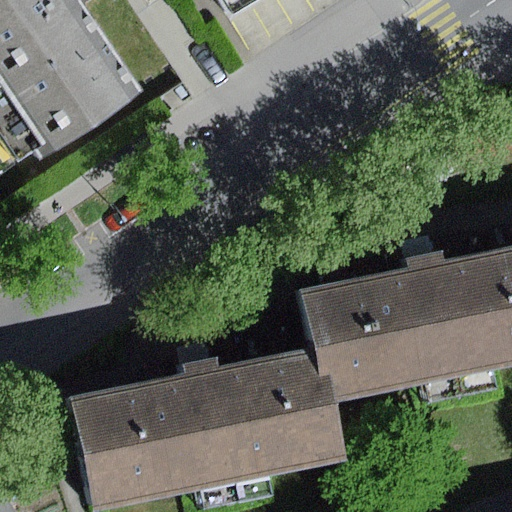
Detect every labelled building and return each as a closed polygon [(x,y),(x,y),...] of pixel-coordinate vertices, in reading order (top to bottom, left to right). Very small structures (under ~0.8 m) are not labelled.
[(134,90),(72,0),(0,0),(0,135),(13,155),(27,146),(35,157),(134,90)] [(219,0),(232,20),(265,0),(219,0)] [(323,405),(511,365),(511,250),(439,266),(437,253),(418,257),(398,261),(400,274),(300,295),(312,352),(323,405)] [(176,379),(70,401),(92,511),(107,511),(335,466),(323,405),(312,352),(212,372),(210,361),(190,365),(174,368),(176,379)] [(16,511),(0,487),(0,511),(16,511)]
